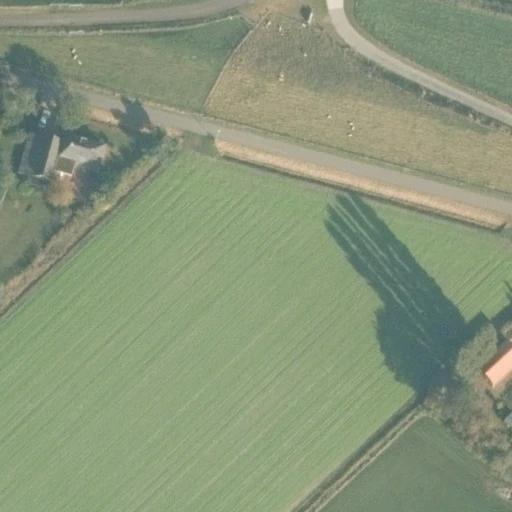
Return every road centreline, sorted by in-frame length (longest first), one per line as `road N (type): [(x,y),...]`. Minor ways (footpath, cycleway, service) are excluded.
road 1 (unclassified): [(511,211),(0,77)]
road 2 (track): [(0,16),(200,12),(243,0)]
